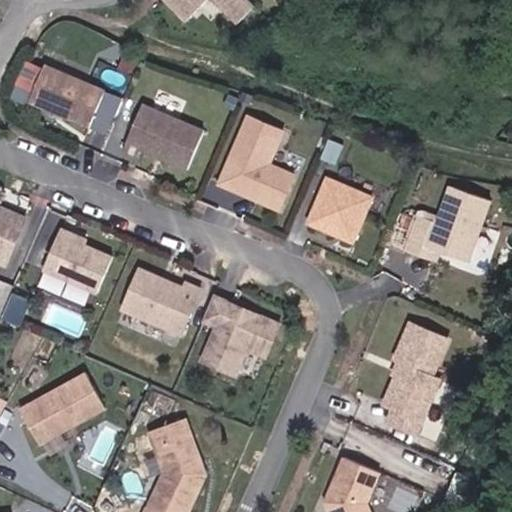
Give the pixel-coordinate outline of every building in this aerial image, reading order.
[(160,0),(160,2),(185,25),(208,0),(236,26),(253,9),(243,0),(160,0)] [(98,130),(114,94),(54,67),(38,104),(98,130)] [(196,173),(213,135),(152,108),(133,152),(149,159),(151,154),(168,157),(196,173)] [(303,180),(277,168),(292,135),(257,120),(228,187),(257,194),(260,202),(287,214),(303,180)] [(344,168),(352,149),(338,144),(330,162),(344,168)] [(361,246),(381,202),(336,182),(317,226),(361,246)] [(503,202),(461,191),(445,255),(487,265),(503,202)] [(0,261),(14,267),(33,222),(18,215),(16,219),(0,212),(0,261)] [(93,242),(69,231),(67,237),(91,247),(93,242)] [(105,296),(120,260),(91,247),(67,237),(51,273),(105,296)] [(188,339),(208,293),(193,286),(191,291),(148,272),(130,313),(188,339)] [(287,328),(222,299),(211,325),(225,330),(209,365),(243,379),(254,353),(273,361),(287,328)] [(50,320),(80,333),(87,317),(58,303),(50,320)] [(455,345),(419,329),(403,363),(406,365),(411,367),(405,380),(392,409),(402,413),(395,426),(423,439),(446,385),(439,382),(455,345)] [(405,380),(411,367),(406,365),(400,378),(405,380)] [(46,448),(113,411),(94,376),(27,412),(46,448)] [(192,423),(157,437),(172,477),(157,511),(198,511),(213,479),(211,472),(207,474),(192,423)] [(387,477),(352,462),(332,507),(338,511),(374,511),(373,508),(387,477)] [(121,511),(126,504),(115,497),(105,511),(121,511)]
